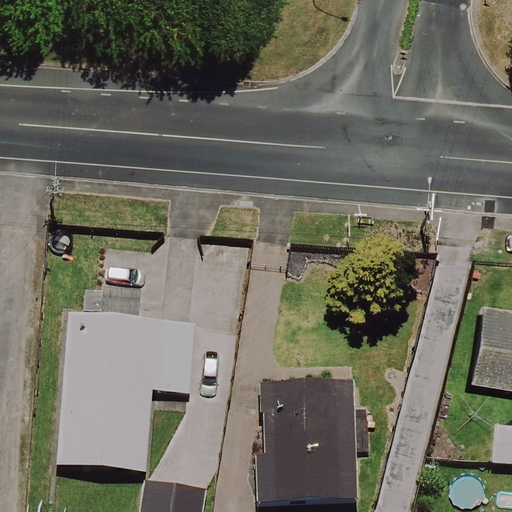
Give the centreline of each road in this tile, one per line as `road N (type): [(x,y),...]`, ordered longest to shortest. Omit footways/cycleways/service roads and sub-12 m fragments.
road 1 (primary): [(0,119),(379,152)]
road 2 (secondary): [(414,0),(379,152)]
road 3 (primary): [(379,152),(511,163)]
